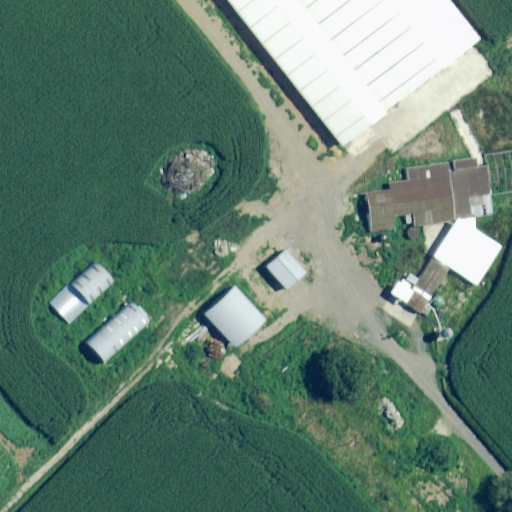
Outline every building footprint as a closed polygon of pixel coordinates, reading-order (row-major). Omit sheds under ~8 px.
[(476,40),(445,0),(288,0),(378,116),(476,40)] [(453,221),(453,222),(410,292),(393,282),(385,295),(425,319),(431,308),(426,305),(448,270),(475,287),(500,247),(475,231),(473,218),(492,216),(489,196),(511,192),(511,151),(483,156),(484,166),(474,168),(473,160),(403,171),(405,182),(385,185),(386,192),(363,195),(368,234),(393,230),(391,218),(410,215),(412,228),(453,221)] [(227,266),(188,224),(173,239),(183,249),(165,265),(194,297),(227,266)] [(227,344),(232,349),(262,321),(248,306),(276,280),(284,290),(309,267),(301,258),(294,264),(281,250),(263,267),(264,268),(236,294),(230,287),(200,315),(227,344)] [(112,286),(93,264),(48,303),(67,325),(112,286)] [(273,310),(261,300),(256,306),(268,316),(273,310)] [(156,333),(129,303),(83,344),(110,374),(156,333)] [(449,341),(448,328),(434,329),(435,342),(449,341)] [(301,352),(292,342),(282,352),(290,361),(301,352)] [(232,349),(227,344),(209,360),(244,397),(261,381),(232,349)] [(433,410),(399,376),(385,389),(419,424),(433,410)] [(162,402),(153,398),(145,412),(153,417),(162,402)] [(442,478),(449,470),(438,460),(425,473),(421,469),(428,461),(407,440),(383,465),(409,489),(407,491),(427,511),(454,511),(455,511),(471,511),(471,487),(451,487),(442,478)]
